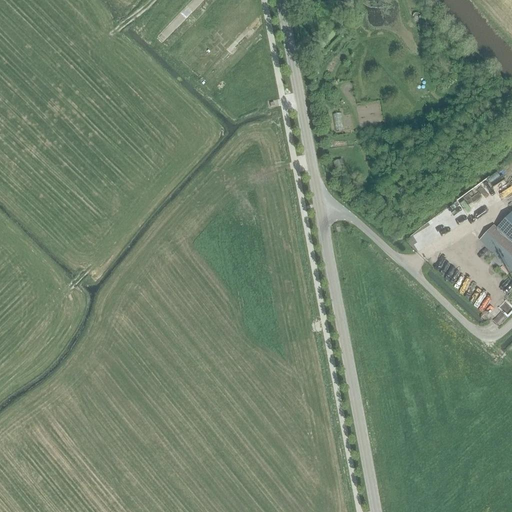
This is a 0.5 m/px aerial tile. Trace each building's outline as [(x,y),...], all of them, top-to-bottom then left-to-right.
[(432,29),(426,22),(421,26),(418,26),(418,27),(425,35),(432,29)] [(335,130),(343,130),(343,113),(334,113),(335,130)] [(338,171),(346,167),(342,159),(334,162),(338,171)] [(465,213),(473,208),(467,199),(459,205),(465,213)] [(511,212),(497,228),(494,226),(480,240),(511,271),(511,212)]
